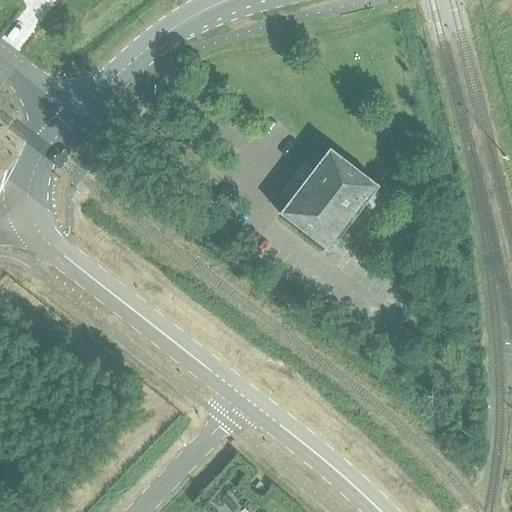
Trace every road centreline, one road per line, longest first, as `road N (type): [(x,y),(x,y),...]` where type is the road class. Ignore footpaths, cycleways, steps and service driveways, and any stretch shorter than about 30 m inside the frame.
road 1 (tertiary): [(379,511),(329,462),(2,202)]
road 2 (tertiary): [(68,117),(195,19),(238,0)]
